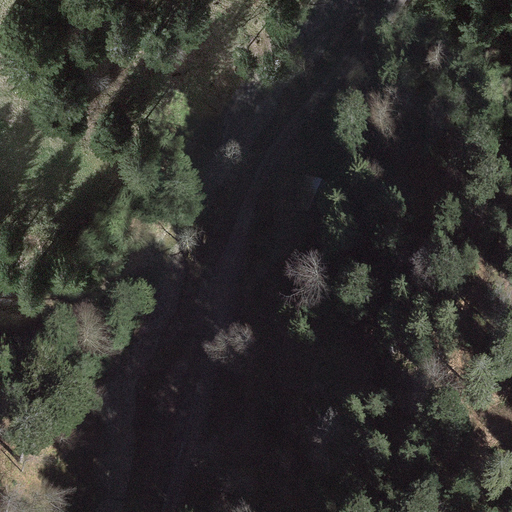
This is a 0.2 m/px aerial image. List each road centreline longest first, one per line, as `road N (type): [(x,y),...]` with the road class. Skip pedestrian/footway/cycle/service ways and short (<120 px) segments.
road 1 (track): [(401,0),(290,134),(263,181),(177,511)]
road 2 (track): [(263,181),(186,269),(134,305),(99,367),(54,376),(0,411)]
road 3 (track): [(0,214),(41,206),(61,252),(150,256),(214,239)]
